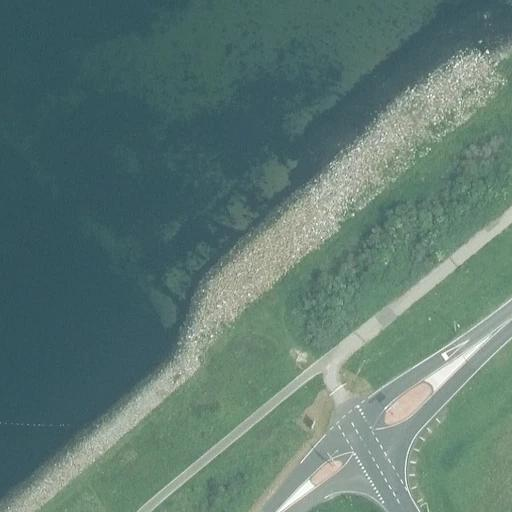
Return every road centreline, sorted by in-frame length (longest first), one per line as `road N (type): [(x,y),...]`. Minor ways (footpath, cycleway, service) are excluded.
road 1 (trunk): [(374,461),(486,338)]
road 2 (trunk): [(486,338),(416,374),(352,422)]
